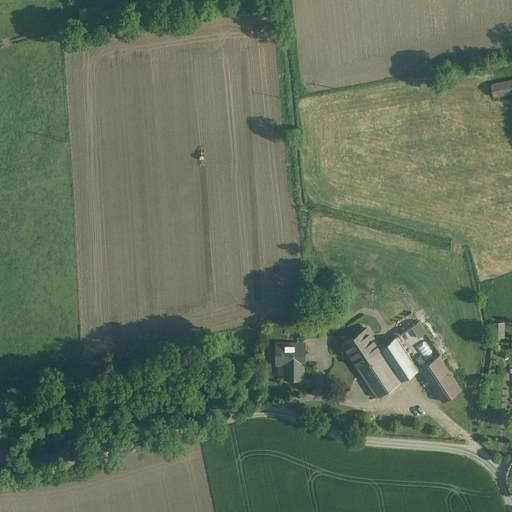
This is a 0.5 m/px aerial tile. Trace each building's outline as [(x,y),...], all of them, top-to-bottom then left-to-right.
[(163,2),(153,4),(154,10),(164,9),(163,2)] [(149,6),(119,10),(120,15),(149,11),(149,6)] [(492,96),(511,92),(511,78),(490,82),(492,96)] [(505,336),(506,321),(493,321),(492,336),(505,336)] [(343,345),(378,397),(420,369),(443,402),(463,389),(440,356),(442,355),(419,322),(380,348),(367,329),(343,345)] [(305,344),(277,344),(277,364),(288,364),(288,378),(286,378),(286,379),(303,379),(303,364),(305,364),(305,344)]
